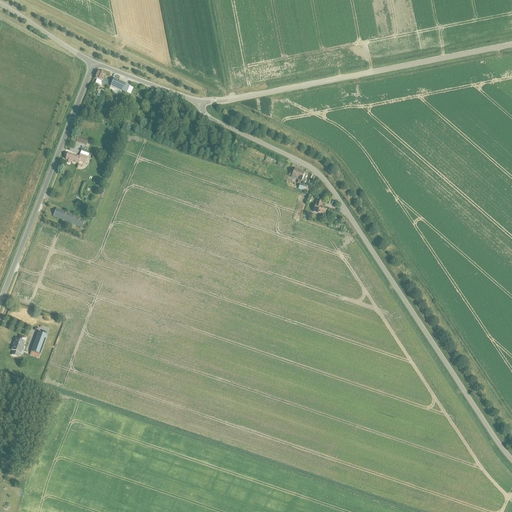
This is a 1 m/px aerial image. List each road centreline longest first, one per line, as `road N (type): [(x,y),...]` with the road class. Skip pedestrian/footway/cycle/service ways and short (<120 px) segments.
road 1 (unclassified): [(511,459),(324,180),(208,117),(201,101)]
road 2 (track): [(511,430),(341,168),(322,149),(227,100)]
road 3 (unclassified): [(201,101),(511,44)]
road 4 (unclassified): [(0,302),(93,62)]
